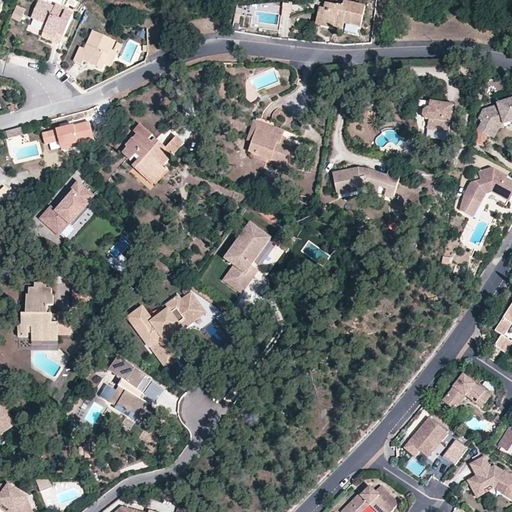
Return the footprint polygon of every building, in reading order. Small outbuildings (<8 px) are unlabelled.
[(330,13),(323,11),(320,26),(332,28),(333,19),(343,21),(360,25),(364,5),(343,0),(342,0),(341,6),(332,4),(330,13)] [(41,2),(32,20),(46,26),(41,37),(60,46),(73,17),(68,15),(70,12),(57,6),(56,9),(41,2)] [(325,3),(323,11),(330,13),(332,4),(325,3)] [(14,7),(11,17),(18,19),(21,9),(14,7)] [(341,30),(343,21),(333,19),(332,28),(341,30)] [(104,69),(116,40),(93,31),(85,49),(79,46),(73,61),(81,64),(82,60),(104,69)] [(484,110),(480,116),(484,118),(483,121),(478,130),(488,135),(494,122),(503,119),(504,124),(505,124),(511,121),(511,99),(498,104),(499,105),(484,110)] [(431,103),(430,110),(428,109),(425,112),(424,119),(426,123),(429,123),(428,130),(450,133),(454,106),(431,103)] [(93,133),(89,119),(42,132),(46,146),(63,141),(64,145),(80,140),(79,137),(93,133)] [(505,126),(505,124),(504,124),(503,119),(494,122),(488,135),(494,138),(499,128),(505,126)] [(247,143),(252,145),(257,130),(273,135),(275,129),(254,122),(247,143)] [(20,126),(6,131),(8,138),(23,134),(20,126)] [(158,161),(164,168),(185,146),(177,140),(168,150),(164,154),(154,145),(151,142),(154,138),(141,126),(134,133),(137,136),(126,148),(129,150),(123,156),(131,163),(136,158),(140,161),(132,169),(147,183),(155,174),(150,170),(158,161)] [(281,143),(282,138),(284,132),(275,129),(273,135),(257,130),(252,145),(249,155),(303,173),(310,151),(287,144),(286,146),(280,144),(281,143)] [(486,139),(475,133),(471,142),(482,148),(486,139)] [(158,141),(154,145),(164,154),(168,150),(158,141)] [(167,171),(164,168),(158,161),(150,170),(155,174),(147,183),(152,187),(167,171)] [(511,201),(511,181),(508,179),(510,177),(493,168),(480,173),(482,181),(473,184),(459,209),(474,216),(488,195),(494,193),(511,202),(511,201)] [(348,191),(349,193),(361,191),(360,189),(367,187),(378,191),(379,188),(386,190),(385,194),(394,197),(402,173),(389,169),(387,176),(369,171),(359,169),(333,173),(336,193),(348,191)] [(49,205),(37,218),(47,228),(56,236),(67,224),(71,228),(90,208),(86,204),(94,196),(77,180),(69,189),(72,191),(54,210),(49,205)] [(0,199),(1,198),(4,200),(11,194),(10,191),(3,185),(0,187),(0,199)] [(246,273),(252,265),(261,254),(272,239),(252,224),(245,233),(247,234),(242,240),(241,239),(226,258),(235,265),(246,273)] [(299,242),(285,232),(276,244),(290,254),(299,242)] [(252,265),(246,273),(235,265),(225,279),(242,292),(258,270),(252,265)] [(44,306),(48,306),(53,306),(53,297),(51,297),(51,290),(46,290),(46,284),(34,284),(35,289),(29,289),(29,297),(26,297),(26,307),(31,307),(31,315),(26,315),(21,315),(21,320),(21,327),(18,327),(18,337),(26,337),(26,326),(32,326),(32,332),(47,332),(47,334),(58,334),(58,327),(72,327),(72,313),(58,313),(58,316),(48,316),(44,316),(44,306)] [(143,307),(130,316),(151,344),(152,343),(168,365),(180,356),(167,339),(163,335),(171,329),(174,333),(183,327),(179,321),(183,318),(187,316),(192,318),(198,313),(199,308),(193,300),(188,298),(184,301),(179,294),(177,296),(176,295),(172,297),(174,299),(165,305),(169,309),(154,321),(143,307)] [(93,317),(94,295),(76,295),(76,317),(93,317)] [(220,321),(228,332),(234,325),(228,316),(220,321)] [(495,331),(502,336),(504,337),(511,325),(511,324),(504,319),(495,331)] [(228,332),(233,338),(238,331),(234,325),(228,332)] [(163,335),(167,339),(174,333),(171,329),(163,335)] [(58,341),(58,334),(47,334),(47,332),(32,332),(32,341),(58,341)] [(511,347),(511,342),(504,337),(502,336),(495,347),(507,355),(511,347)] [(146,375),(118,357),(109,371),(123,380),(115,392),(109,401),(116,406),(118,404),(126,409),(125,411),(128,413),(129,411),(137,417),(135,419),(143,424),(150,414),(142,409),(146,403),(136,397),(139,392),(142,394),(147,387),(151,380),(145,377),(146,375)] [(459,405),(468,394),(470,391),(479,399),(477,402),(483,407),(492,395),(465,374),(444,400),(453,407),(456,402),(459,405)] [(100,396),(109,401),(115,392),(106,386),(100,396)] [(468,394),(477,402),(479,399),(470,391),(468,394)] [(2,406),(6,403),(0,393),(0,434),(14,426),(2,406)] [(409,442),(421,452),(428,459),(433,453),(432,451),(440,442),(442,443),(449,435),(430,419),(409,442)] [(511,428),(511,427),(499,446),(508,452),(511,446),(511,428)] [(469,449),(457,441),(448,454),(460,462),(469,449)] [(415,458),(421,452),(409,442),(404,448),(415,458)] [(433,453),(442,443),(440,442),(432,451),(433,453)] [(490,487),(495,490),(496,491),(500,485),(508,490),(506,494),(511,498),(511,478),(495,467),(492,470),(485,458),(471,466),(475,474),(482,470),(484,474),(469,483),(476,495),(490,487)] [(52,488),(49,481),(35,481),(40,493),(52,488)] [(0,502),(15,511),(33,511),(27,496),(12,486),(10,489),(3,484),(0,483),(0,502)] [(478,499),(495,490),(490,487),(476,495),(478,499)] [(393,511),(394,511),(371,488),(362,497),(360,495),(343,511),(393,511)] [(15,511),(0,502),(0,507),(7,511),(15,511)]
